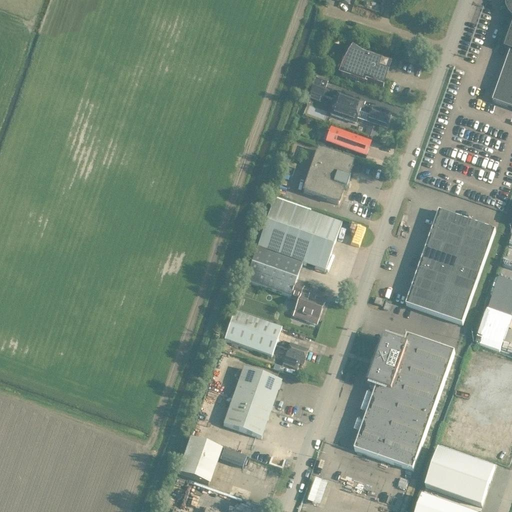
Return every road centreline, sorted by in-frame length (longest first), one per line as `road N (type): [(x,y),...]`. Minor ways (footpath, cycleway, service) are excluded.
road 1 (unclassified): [(466,0),(288,511)]
road 2 (unknown): [(315,3),(448,52)]
